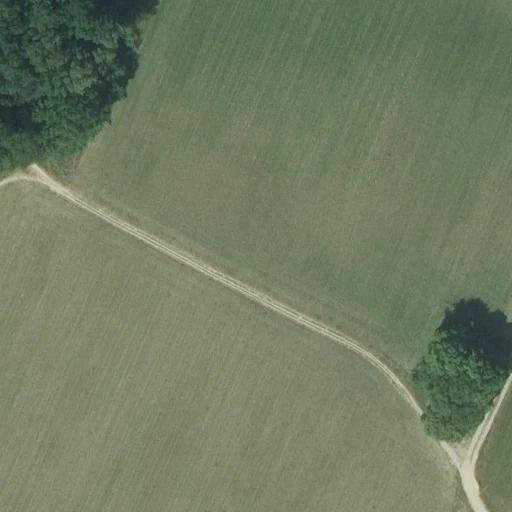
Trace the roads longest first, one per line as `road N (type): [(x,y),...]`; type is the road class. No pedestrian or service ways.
road 1 (track): [(0,138),(122,212),(489,399),(511,349)]
road 2 (track): [(489,399),(464,494),(476,511)]
